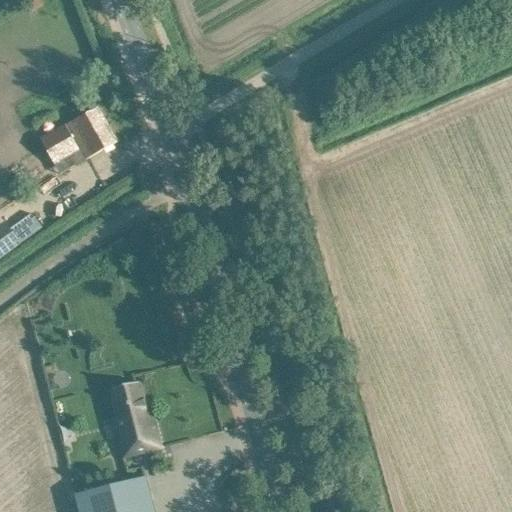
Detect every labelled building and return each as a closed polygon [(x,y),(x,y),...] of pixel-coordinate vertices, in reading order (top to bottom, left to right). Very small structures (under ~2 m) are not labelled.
[(81,150),(87,160),(118,142),(99,108),(41,140),(55,165),(81,150)] [(0,259),(30,238),(23,228),(13,235),(4,223),(0,225),(0,259)] [(159,447),(150,408),(146,409),(139,383),(112,390),(119,418),(125,416),(130,434),(120,437),(125,456),(159,447)] [(176,481),(217,471),(209,438),(187,444),(190,456),(171,461),(176,481)] [(80,511),(154,511),(145,478),(76,496),(80,511)]
